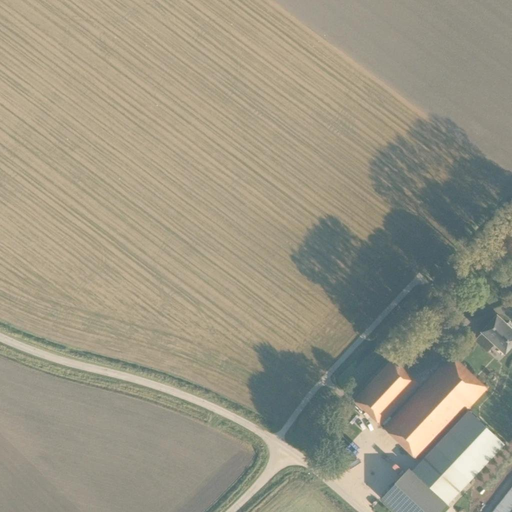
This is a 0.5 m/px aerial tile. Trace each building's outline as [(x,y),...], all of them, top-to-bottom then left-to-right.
[(505,353),(511,346),(511,329),(498,316),(482,332),(483,332),(475,340),(487,352),(495,344),(505,353)] [(466,350),(461,346),(384,428),(419,461),(488,388),(458,360),(466,350)] [(393,358),(354,400),(381,425),(420,384),(393,358)] [(469,410),(412,471),(446,504),(505,443),(469,410)] [(438,511),(446,504),(412,471),(410,469),(382,499),(396,511),(438,511)] [(511,511),(511,486),(492,511),(511,511)]
